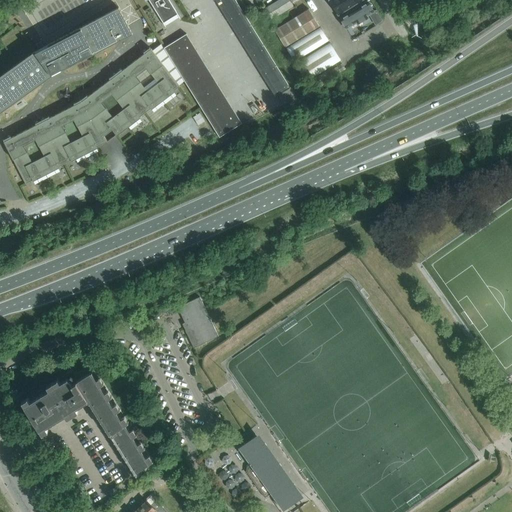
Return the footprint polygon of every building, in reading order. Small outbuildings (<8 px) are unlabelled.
[(169,0),(149,0),(166,26),(164,23),(178,15),(180,18),(180,17),(169,0)] [(213,0),(214,0),(215,0),(231,25),(275,96),(273,97),(274,98),(290,88),(290,87),(289,87),(235,0),(213,0)] [(277,0),(265,8),(272,18),(293,6),(289,0),(277,0)] [(334,7),(338,14),(361,0),(329,0),(334,7)] [(374,11),(368,2),(367,2),(340,18),(346,28),(356,22),(357,23),(368,17),(367,16),(369,14),(373,12),(374,11)] [(0,112),(53,75),(51,73),(60,68),(61,70),(113,43),(112,41),(118,38),(119,40),(132,33),(118,7),(105,14),(106,16),(101,19),(100,17),(48,44),(49,46),(45,48),(43,44),(38,48),(40,51),(37,53),(35,51),(0,75),(0,112)] [(274,30),(285,47),(319,26),(309,9),(274,30)] [(373,12),(369,14),(372,19),(379,15),(376,10),(374,11),(373,12)] [(294,61),(329,40),(320,27),(286,48),(294,61)] [(219,137),(242,123),(186,33),(164,47),(219,137)] [(306,81),(341,60),(330,42),(296,64),(306,81)] [(104,136),(112,130),(117,136),(140,118),(140,117),(151,109),(151,110),(175,92),(174,91),(180,86),(151,48),(150,47),(143,52),(145,53),(122,70),(121,69),(109,78),(110,79),(88,96),(87,95),(81,100),(74,103),(75,105),(50,118),(49,116),(35,123),(36,124),(11,137),(10,136),(3,139),(4,141),(26,184),(33,180),(33,181),(59,168),(59,167),(71,160),(72,161),(98,148),(97,147),(108,141),(104,136)] [(187,327),(185,328),(194,348),(219,336),(200,297),(178,307),(187,327)] [(148,464),(90,372),(78,379),(89,397),(136,471),(148,464)] [(89,397),(78,379),(72,383),(69,378),(25,406),(40,428),(89,397)] [(298,499),(254,437),(239,448),(250,464),(247,467),(246,472),(263,495),(268,495),(271,493),(283,510),(298,499)] [(237,464),(237,451),(217,451),(217,464),(231,464),(231,477),(242,477),(241,464),(237,464)] [(167,511),(156,500),(151,505),(147,500),(138,509),(140,511),(167,511)]
